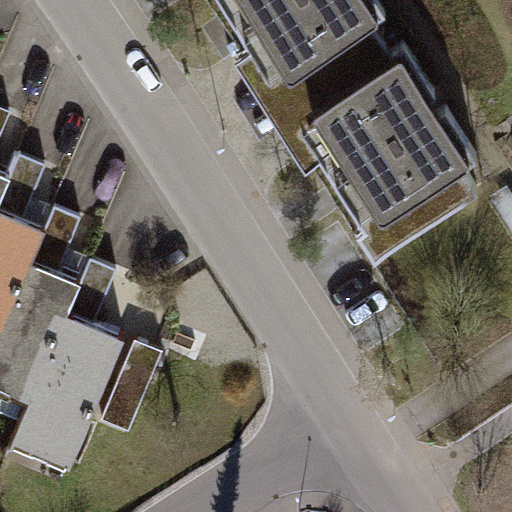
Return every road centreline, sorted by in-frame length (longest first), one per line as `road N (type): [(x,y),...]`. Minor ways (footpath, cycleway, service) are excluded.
road 1 (residential): [(78,0),(349,423)]
road 2 (residential): [(209,511),(349,423)]
